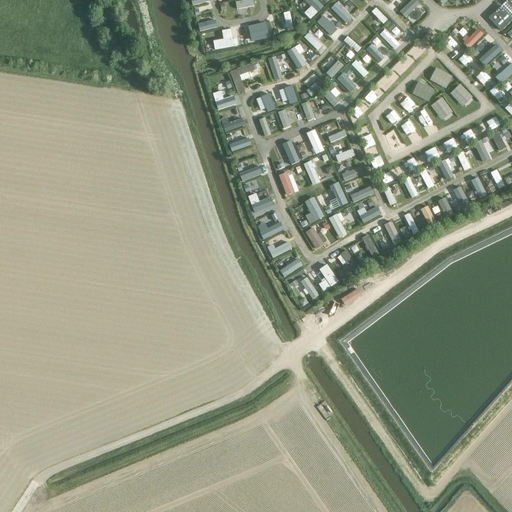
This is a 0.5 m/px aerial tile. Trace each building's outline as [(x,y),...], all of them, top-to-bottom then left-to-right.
[(310,0),(302,0),(306,16),(313,14),(310,0)] [(408,0),(403,5),(408,11),(420,0),(419,0),(408,0)] [(511,0),(507,0),(489,19),(501,31),(511,19),(511,0)] [(285,8),(289,25),(295,24),(291,6),(285,8)] [(331,30),(336,26),(325,12),(319,17),(331,30)] [(420,27),(431,18),(426,12),(415,21),(420,27)] [(352,45),(353,43),(358,48),(362,43),(349,31),(344,37),(352,45)] [(223,36),(205,38),(206,44),(224,42),(223,36)] [(489,38),(477,50),(483,56),(494,44),(489,38)] [(444,65),(437,73),(448,83),(455,75),(444,65)] [(240,86),(246,83),(243,75),(237,77),(240,86)] [(427,76),(419,85),(429,95),(438,86),(427,76)] [(464,100),(473,93),(461,79),(452,87),(464,100)] [(433,99),(443,114),(453,107),(442,92),(433,99)] [(218,97),(219,104),(238,100),(237,93),(218,97)] [(285,124),(292,121),(286,105),(279,108),(285,124)] [(232,138),(233,145),(251,141),(249,135),(232,138)] [(445,155),(438,158),(447,175),(454,171),(445,155)] [(259,163),(242,167),(243,172),(260,169),(259,163)] [(331,167),(325,169),(328,175),(333,172),(331,167)] [(295,169),(289,171),(288,168),(281,169),(286,190),(300,187),(295,169)] [(412,193),(418,191),(411,172),(405,174),(412,193)] [(333,182),(336,188),(330,190),(336,203),(347,198),(339,180),(333,182)] [(441,195),(447,211),(457,207),(451,192),(441,195)] [(270,193),(254,199),(257,205),(273,199),(270,193)] [(265,236),(284,229),(282,224),(263,231),(265,236)] [(276,243),(275,239),(269,241),(274,252),(294,244),(291,237),(276,243)] [(301,255),(283,263),(286,270),(304,262),(301,255)] [(327,285),(335,277),(330,273),(322,280),(327,285)] [(304,298),(299,301),(302,307),(307,303),(304,298)]
